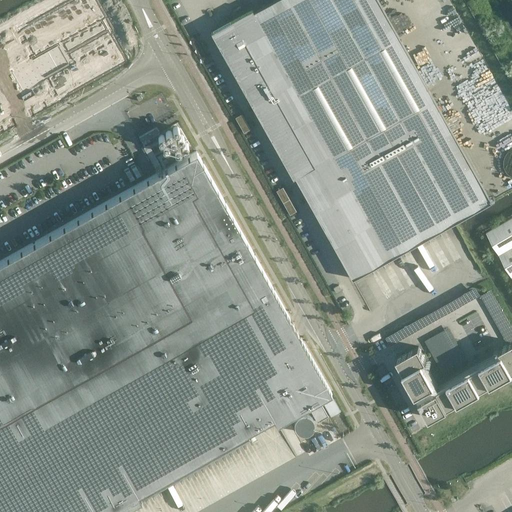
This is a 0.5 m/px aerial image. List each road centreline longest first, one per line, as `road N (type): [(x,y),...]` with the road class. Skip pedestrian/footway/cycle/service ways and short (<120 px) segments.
road 1 (tertiary): [(423,511),(216,147)]
road 2 (unknown): [(0,188),(39,164),(89,150),(102,153),(111,169),(0,238)]
road 3 (unclassified): [(0,156),(165,63)]
road 4 (unknown): [(245,511),(379,434)]
